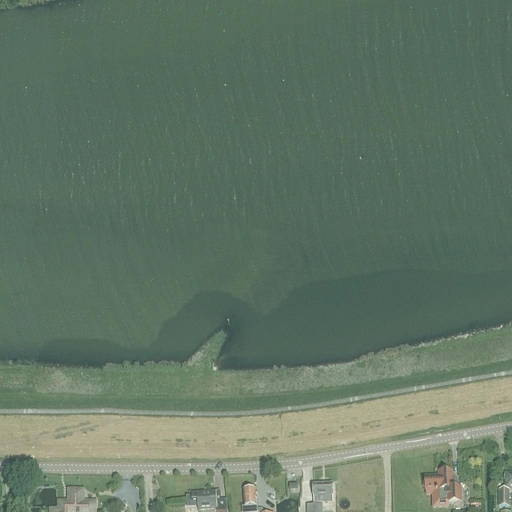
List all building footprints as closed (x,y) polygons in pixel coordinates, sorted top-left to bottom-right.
[(446,489),(446,496),(453,496),(452,472),(446,473),(445,472),(442,472),(440,473),(439,473),(439,490),(446,489)] [(509,491),(511,490),(511,473),(505,473),(505,475),(504,476),(504,480),(505,481),(505,491),(499,491),(499,508),(509,508),(509,491)] [(314,503),(333,503),(332,484),(313,485),(314,503)] [(244,490),(243,490),(244,507),(242,507),(242,511),(263,511),(264,511),(261,509),(258,509),(257,507),(257,499),(256,499),(255,490),(250,490),(249,489),(246,489),(244,490)] [(94,511),(95,503),(83,502),(83,491),(69,490),(69,502),(59,502),(59,510),(51,510),(50,511),(94,511)] [(192,494),(192,497),(186,497),(187,508),(198,508),(198,511),(217,510),(216,511),(227,511),(226,500),(214,501),(214,495),(203,495),(203,493),(192,494)]
